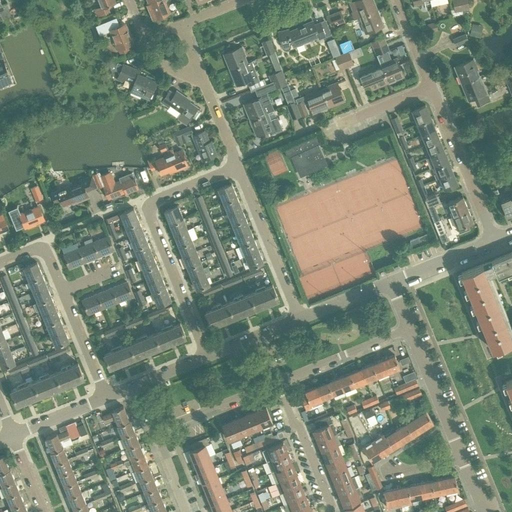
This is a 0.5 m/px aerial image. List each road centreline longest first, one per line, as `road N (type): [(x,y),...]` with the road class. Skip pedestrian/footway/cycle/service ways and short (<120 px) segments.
road 1 (residential): [(237,164),(161,195),(148,212),(204,357)]
road 2 (residential): [(301,318),(237,164)]
road 3 (residential): [(430,88),(494,239)]
road 4 (residential): [(281,385),(412,332)]
road 5 (residential): [(462,459),(412,332)]
road 6 (residential): [(155,437),(281,385)]
road 7 (residential): [(331,511),(281,385)]
